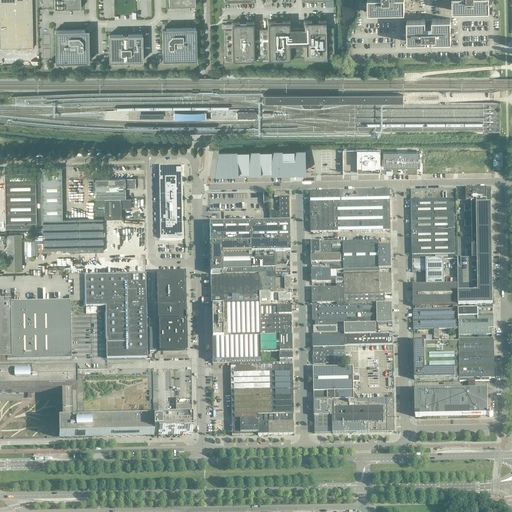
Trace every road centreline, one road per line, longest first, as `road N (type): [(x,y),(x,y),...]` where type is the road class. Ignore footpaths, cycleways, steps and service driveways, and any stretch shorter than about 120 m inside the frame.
road 1 (primary): [(8,496),(364,489)]
road 2 (unclassified): [(304,447),(299,185)]
road 3 (unclassified): [(404,429),(401,183)]
road 4 (unclassified): [(404,429),(503,423),(504,313)]
road 5 (unclassified): [(202,448),(197,263)]
road 6 (unclassified): [(205,510),(365,505)]
road 7 (primary): [(364,457),(204,460)]
road 8 (unclassified): [(197,263),(151,263),(148,157)]
road 9 (unclassified): [(0,157),(148,157)]
road 10 (primary): [(502,455),(364,457)]
road 11 (unclassified): [(504,313),(502,181)]
road 12 (primary): [(364,489),(487,486)]
